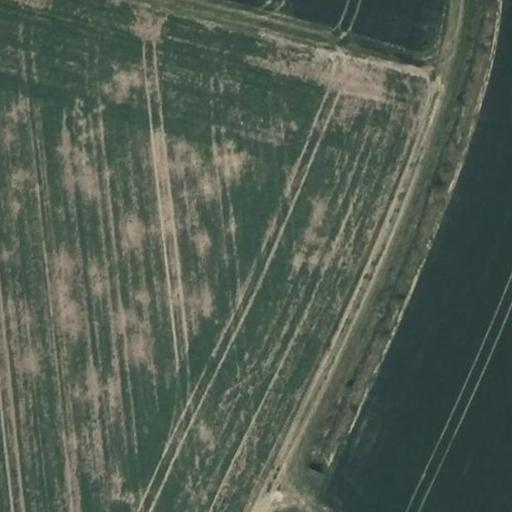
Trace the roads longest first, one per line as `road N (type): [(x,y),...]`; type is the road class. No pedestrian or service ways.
road 1 (track): [(277,481),(414,175),(446,73),(449,0)]
road 2 (track): [(446,73),(175,0)]
